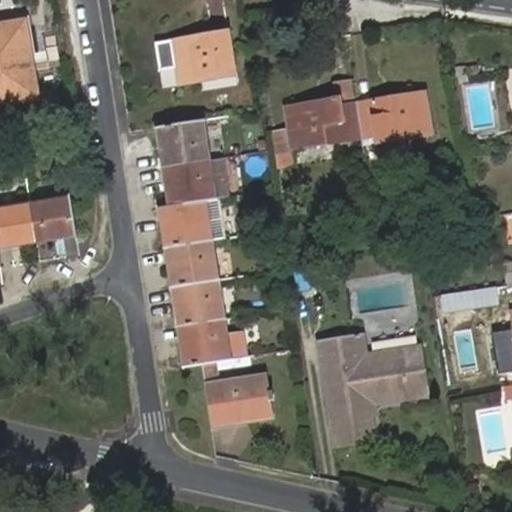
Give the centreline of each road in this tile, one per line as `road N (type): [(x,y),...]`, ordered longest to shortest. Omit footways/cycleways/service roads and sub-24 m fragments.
road 1 (residential): [(127,273),(91,0)]
road 2 (residential): [(366,511),(159,465)]
road 3 (residential): [(159,465),(127,273)]
road 4 (residential): [(159,465),(0,431)]
road 5 (residential): [(127,273),(0,318)]
